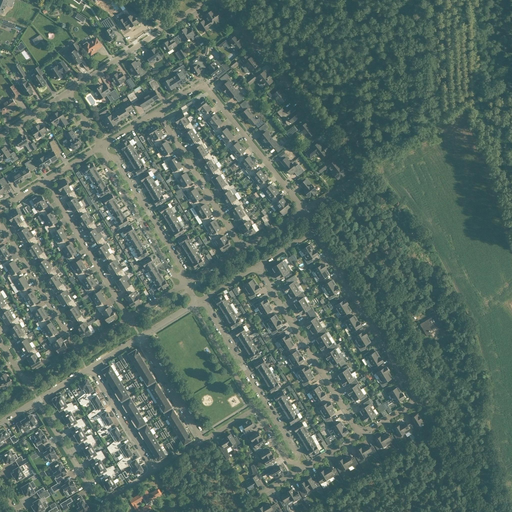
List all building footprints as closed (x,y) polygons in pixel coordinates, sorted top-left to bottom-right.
[(0,0),(0,12),(3,13),(7,3),(12,5),(14,0),(7,0),(8,0),(7,0),(0,0)] [(198,24),(201,28),(203,32),(208,28),(208,27),(213,23),(214,25),(218,22),(217,21),(221,18),(220,16),(221,16),(218,12),(217,13),(216,11),(214,13),(212,10),(211,11),(211,12),(209,13),(209,12),(209,13),(205,15),(209,21),(205,23),(203,20),(198,24)] [(120,20),(119,21),(125,30),(129,28),(128,27),(130,26),(131,27),(138,23),(137,22),(138,22),(137,21),(138,20),(138,19),(137,18),(136,18),(135,18),(135,17),(133,18),(131,15),(127,17),(125,14),(119,17),(120,20)] [(104,33),(103,34),(105,37),(106,37),(109,41),(114,38),(113,37),(116,36),(114,33),(115,33),(112,30),(111,28),(115,25),(109,17),(105,20),(107,23),(103,25),(106,30),(103,32),(104,33)] [(194,35),(192,32),(190,28),(188,29),(189,29),(187,30),(185,28),(182,30),(178,33),(179,34),(177,36),(179,39),(182,38),(182,39),(184,41),(187,39),(186,38),(189,37),(191,40),(194,38),(193,36),(194,35)] [(227,42),(223,45),(225,47),(226,46),(228,49),(232,45),(236,50),(239,48),(243,45),(241,42),(241,41),(240,39),(239,38),(238,39),(235,36),(231,39),(228,41),(229,42),(228,43),(227,42)] [(85,46),(84,46),(88,52),(89,52),(91,55),(95,52),(95,51),(97,49),(101,46),(96,38),(88,43),(88,44),(85,46)] [(224,38),(218,43),(221,47),(223,45),(227,42),(224,38)] [(177,45),(176,43),(173,39),(169,41),(168,41),(166,42),(165,42),(163,43),(163,44),(162,45),(165,49),(164,49),(164,50),(165,52),(166,52),(167,52),(173,48),(173,47),(177,45)] [(81,60),(79,57),(80,55),(82,57),(78,50),(80,49),(76,42),(71,45),(74,50),(66,56),(70,62),(72,60),(75,64),(76,66),(77,65),(82,62),(81,60)] [(160,56),(158,53),(155,49),(154,48),(153,49),(152,49),(151,50),(151,51),(149,52),(149,53),(145,55),(150,63),(156,59),(157,60),(161,58),(160,57),(160,56)] [(178,51),(183,59),(188,55),(183,48),(178,51)] [(248,54),(244,57),(241,59),(245,64),(250,71),(260,64),(253,55),(251,57),(248,54)] [(205,67),(207,56),(199,55),(198,61),(192,65),(194,67),(192,68),(196,75),(197,74),(197,75),(200,73),(199,72),(200,72),(199,71),(202,69),(201,67),(202,67),(205,67)] [(235,60),(229,65),(229,64),(229,65),(232,68),(238,63),(235,60)] [(68,69),(65,65),(63,61),(58,64),(58,65),(49,71),(52,76),(53,75),(56,79),(58,78),(58,79),(62,77),(61,76),(63,75),(62,73),(63,71),(64,72),(68,69)] [(146,71),(142,65),(139,61),(136,63),(135,61),(131,64),(131,63),(128,66),(129,67),(135,76),(140,72),(141,75),(146,71)] [(209,66),(206,68),(209,71),(210,72),(209,73),(211,76),(212,75),(213,77),(216,75),(218,77),(222,74),(227,70),(230,68),(225,62),(223,64),(219,67),(217,65),(216,66),(213,63),(212,63),(209,66)] [(19,65),(15,68),(22,78),(26,75),(19,65)] [(188,73),(185,68),(183,65),(180,68),(182,71),(179,72),(179,73),(176,75),(176,76),(174,77),(178,84),(181,83),(186,80),(184,76),(185,75),(188,73)] [(37,84),(40,87),(41,86),(42,87),(45,85),(45,84),(46,83),(40,75),(43,73),(39,66),(33,70),(37,75),(33,77),(35,81),(37,84)] [(264,71),(260,74),(257,77),(266,87),(269,84),(270,85),(272,83),(272,82),(273,81),(270,78),(271,78),(268,74),(267,74),(264,71)] [(126,78),(124,76),(122,72),(119,74),(118,73),(117,73),(116,73),(114,74),(114,75),(111,77),(117,86),(123,82),(123,81),(125,80),(125,79),(126,78)] [(227,74),(224,76),(220,79),(223,82),(221,84),(221,85),(222,86),(221,86),(224,89),(223,90),(225,92),(226,91),(226,92),(233,87),(230,84),(231,83),(231,82),(228,78),(229,77),(227,74)] [(249,84),(256,78),(253,75),(247,81),(249,84)] [(173,88),(178,84),(174,77),(168,80),(162,83),(164,87),(165,86),(168,91),(173,88)] [(135,85),(130,78),(127,81),(132,88),(135,85)] [(28,82),(27,81),(26,82),(25,79),(19,83),(21,85),(20,86),(27,96),(28,95),(29,97),(33,94),(32,92),(33,92),(31,88),(32,88),(28,82)] [(159,86),(155,79),(149,82),(154,90),(159,86)] [(110,91),(109,88),(106,84),(103,87),(102,85),(98,88),(97,87),(94,89),(95,90),(94,90),(97,96),(99,100),(103,97),(107,95),(106,94),(110,91)] [(20,95),(16,88),(14,85),(7,89),(14,99),(20,95)] [(235,90),(233,87),(226,92),(228,94),(228,95),(229,97),(230,97),(231,98),(234,96),(239,101),(244,97),(238,89),(236,89),(235,90)] [(274,88),(270,91),(268,93),(271,97),(272,95),(276,99),(277,98),(281,103),(282,102),(283,103),(285,101),(284,100),(287,98),(280,89),(277,91),(274,88)] [(114,90),(109,94),(114,101),(119,97),(114,90)] [(159,97),(156,93),(155,91),(150,93),(150,92),(146,95),(151,104),(155,101),(155,100),(159,97)] [(133,92),(128,96),(132,103),(138,99),(133,92)] [(151,104),(146,95),(142,97),(143,98),(138,101),(142,107),(147,105),(147,106),(150,104),(151,104)] [(16,104),(12,98),(0,105),(0,111),(2,114),(9,109),(16,104)] [(200,100),(195,104),(200,111),(208,105),(204,100),(201,102),(200,100)] [(133,108),(131,104),(129,101),(121,107),(122,109),(119,110),(116,111),(117,112),(116,112),(120,120),(122,119),(123,120),(126,118),(126,117),(129,115),(127,112),(133,108)] [(247,119),(252,115),(248,109),(250,107),(245,101),(240,105),(244,109),(243,110),(244,111),(242,113),(244,115),(243,116),(246,119),(247,119)] [(211,109),(210,108),(211,108),(209,105),(208,106),(207,105),(208,105),(200,111),(200,110),(204,114),(202,116),(204,119),(209,115),(207,112),(211,109)] [(282,108),(278,112),(281,115),(281,116),(282,116),(283,116),(284,116),(287,114),(289,117),(288,118),(288,119),(287,119),(287,120),(286,121),(286,122),(286,123),(287,123),(288,125),(291,122),(291,123),(297,118),(301,115),(297,110),(296,111),(291,105),(287,108),(285,110),(286,110),(284,111),(282,108)] [(107,107),(103,109),(99,112),(101,115),(109,110),(107,107)] [(50,118),(52,123),(54,125),(59,122),(62,127),(68,123),(64,118),(65,118),(61,111),(58,113),(57,112),(54,115),(50,118)] [(175,119),(177,124),(186,118),(182,111),(176,115),(177,117),(175,119)] [(116,122),(120,120),(116,112),(112,115),(104,120),(106,124),(107,123),(110,127),(111,127),(112,128),(115,125),(114,125),(117,123),(116,122)] [(217,115),(216,115),(215,114),(211,118),(209,115),(204,119),(202,121),(204,124),(208,120),(212,124),(219,119),(218,118),(219,117),(217,115)] [(257,120),(252,115),(247,119),(249,123),(250,122),(253,125),(255,123),(256,124),(255,124),(258,127),(263,123),(259,118),(257,120)] [(192,125),(190,122),(188,118),(186,119),(186,118),(177,124),(178,124),(177,125),(179,128),(180,128),(181,128),(185,125),(187,128),(192,125)] [(222,123),(219,119),(212,124),(215,128),(213,130),(215,133),(220,129),(218,126),(222,123)] [(306,123),(302,126),(299,128),(304,134),(303,135),(307,139),(309,137),(310,137),(311,138),(313,136),(314,135),(313,134),(315,132),(311,127),(310,128),(306,123)] [(39,126),(38,125),(34,128),(35,129),(32,131),(34,135),(35,137),(39,135),(40,136),(44,134),(46,134),(48,133),(45,129),(42,124),(39,126)] [(265,143),(271,138),(269,135),(269,131),(268,131),(266,129),(268,127),(265,124),(259,129),(262,132),(262,131),(264,133),(260,136),(263,139),(262,140),(262,141),(262,142),(263,143),(264,143),(265,143)] [(147,129),(150,133),(151,136),(150,137),(160,130),(157,126),(154,127),(153,125),(147,129)] [(187,139),(195,134),(192,130),(194,128),(192,125),(187,128),(189,131),(184,134),(187,139)] [(289,137),(298,130),(295,126),(286,133),(289,137)] [(222,132),(220,129),(215,133),(217,136),(219,134),(223,138),(230,133),(226,128),(222,132)] [(160,131),(160,130),(150,137),(155,144),(160,141),(158,138),(163,135),(162,134),(163,134),(161,131),(160,131)] [(69,132),(66,134),(70,140),(68,141),(69,143),(67,145),(69,148),(72,147),(74,150),(80,146),(79,145),(81,144),(80,143),(81,142),(79,140),(78,139),(77,139),(72,131),(69,132)] [(229,140),(233,137),(230,133),(223,138),(226,142),(224,144),(226,147),(231,143),(229,140)] [(198,139),(195,134),(187,139),(190,144),(195,141),(196,144),(202,140),(200,137),(198,139)] [(16,141),(19,145),(20,147),(29,142),(24,135),(23,136),(23,135),(20,137),(20,138),(16,141)] [(274,141),(271,138),(265,143),(265,144),(265,145),(266,146),(267,147),(268,147),(268,146),(271,149),(274,147),(276,148),(275,149),(278,152),(284,147),(281,144),(279,146),(275,140),(274,141)] [(58,154),(61,152),(54,140),(50,142),(53,151),(51,152),(51,153),(47,155),(52,162),(53,161),(53,162),(56,160),(56,159),(58,158),(57,158),(60,156),(58,154)] [(204,149),(206,148),(202,140),(196,144),(198,146),(193,149),(196,154),(204,149)] [(123,151),(132,146),(129,141),(127,142),(126,141),(123,144),(120,146),(123,151)] [(159,152),(170,146),(168,142),(167,143),(166,141),(162,144),(160,141),(155,144),(157,148),(159,152)] [(241,147),(238,142),(233,146),(231,143),(226,147),(232,154),(241,147)] [(327,146),(327,147),(326,146),(324,144),(324,145),(322,146),(318,142),(312,147),(313,148),(306,153),(310,158),(314,154),(315,154),(316,155),(317,154),(321,158),(323,156),(327,153),(327,152),(329,150),(329,149),(327,146)] [(126,155),(135,150),(132,146),(123,151),(124,151),(126,154),(125,154),(126,155)] [(172,151),(172,150),(172,149),(170,146),(159,152),(162,157),(164,160),(170,157),(168,154),(172,151)] [(10,155),(6,147),(5,147),(0,150),(0,160),(4,158),(4,159),(8,156),(12,162),(18,158),(14,152),(10,155)] [(242,148),(241,147),(232,154),(238,161),(243,157),(240,154),(245,151),(244,150),(242,147),(242,148)] [(207,154),(204,149),(196,154),(199,159),(204,156),(206,159),(211,156),(209,152),(207,154)] [(130,160),(138,155),(135,150),(126,155),(127,157),(128,157),(130,160)] [(285,153),(284,155),(280,157),(280,158),(282,160),(281,161),(284,164),(283,164),(285,167),(286,167),(292,163),(291,163),(287,159),(289,158),(285,153)] [(48,164),(52,162),(47,155),(46,156),(46,155),(45,155),(42,156),(42,158),(39,159),(37,160),(37,159),(33,161),(35,163),(37,167),(40,166),(42,168),(43,167),(43,168),(49,165),(48,164)] [(132,165),(140,159),(138,155),(130,160),(131,163),(132,165)] [(206,169),(213,165),(216,163),(211,156),(206,159),(207,162),(203,164),(206,169)] [(243,168),(252,160),(249,156),(245,159),(243,157),(238,161),(243,168)] [(171,160),(170,157),(164,160),(163,161),(168,168),(171,167),(179,162),(176,157),(171,160)] [(134,169),(143,164),(140,159),(132,165),(133,166),(135,169),(134,169)] [(336,159),(332,163),(328,166),(333,172),(332,172),(338,179),(340,177),(341,178),(345,174),(344,174),(347,172),(341,165),(336,159)] [(30,170),(31,169),(31,170),(35,167),(33,163),(31,160),(25,164),(27,167),(26,168),(26,169),(20,172),(24,179),(28,177),(28,178),(29,178),(31,176),(32,175),(31,175),(32,174),(30,171),(30,170)] [(256,165),(252,160),(243,168),(249,175),(254,171),(252,168),(256,165)] [(182,167),(179,162),(171,167),(174,171),(172,172),(174,176),(179,172),(177,169),(182,167)] [(84,169),(86,173),(87,173),(96,168),(93,163),(90,165),(89,164),(86,166),(86,167),(84,169)] [(215,174),(220,171),(216,163),(213,165),(206,169),(209,174),(213,171),(215,174)] [(304,171),(300,166),(298,164),(296,166),(295,167),(292,163),(286,167),(287,168),(286,168),(288,170),(287,171),(289,174),(290,173),(291,174),(294,171),(298,175),(302,172),(304,171)] [(146,169),(143,164),(134,169),(137,174),(146,169)] [(320,172),(327,167),(324,164),(317,169),(320,172)] [(96,168),(87,173),(90,178),(98,173),(97,171),(95,169),(96,168)] [(243,168),(236,174),(240,178),(247,172),(243,168)] [(256,173),(254,171),(249,175),(247,176),(249,179),(251,178),(254,182),(263,174),(260,170),(256,173)] [(24,179),(19,171),(15,173),(14,172),(6,176),(7,179),(10,183),(15,180),(17,184),(20,181),(21,182),(22,182),(24,181),(24,180),(24,179)] [(215,185),(223,180),(220,175),(222,174),(220,171),(215,174),(217,177),(212,180),(215,185)] [(142,182),(151,177),(148,172),(139,178),(142,182)] [(186,174),(186,173),(181,176),(179,172),(174,176),(176,179),(178,178),(181,182),(189,177),(188,177),(189,176),(187,174),(186,174)] [(99,174),(98,173),(90,178),(92,183),(101,178),(99,175),(99,174)] [(263,174),(254,182),(258,186),(256,187),(258,190),(260,189),(265,185),(263,182),(267,179),(263,174)] [(145,187),(154,181),(151,177),(142,182),(142,183),(143,182),(145,185),(144,185),(145,187)] [(187,185),(191,182),(191,181),(192,181),(190,178),(189,179),(189,177),(181,182),(179,184),(181,188),(183,191),(189,188),(187,185)] [(3,188),(8,185),(4,178),(0,180),(2,183),(0,184),(0,195),(1,195),(1,194),(5,192),(3,188)] [(102,181),(101,178),(92,183),(95,187),(104,182),(103,180),(102,181)] [(225,178),(223,180),(215,185),(218,189),(223,187),(224,189),(230,186),(225,178)] [(60,185),(58,186),(61,191),(69,186),(65,179),(59,183),(60,185)] [(317,190),(314,186),(312,184),(311,185),(306,179),(300,184),(305,190),(304,191),(309,197),(311,195),(312,196),(316,193),(315,192),(317,190)] [(149,191),(157,186),(154,181),(145,187),(146,188),(147,188),(149,191)] [(105,183),(104,182),(95,187),(98,192),(107,186),(106,187),(104,184),(105,183)] [(225,200),(234,194),(231,189),(235,187),(233,184),(230,186),(224,189),(226,192),(222,195),(225,200)] [(267,187),(265,185),(260,189),(266,196),(275,188),(271,184),(267,187)] [(73,190),(71,186),(69,186),(61,191),(61,192),(60,193),(62,196),(63,195),(64,196),(68,193),(70,196),(76,193),(73,190)] [(110,191),(107,186),(98,192),(101,196),(110,191)] [(151,196),(160,191),(157,186),(149,191),(151,194),(150,194),(151,196)] [(199,192),(197,189),(196,190),(195,188),(191,191),(189,188),(183,191),(182,192),(185,196),(185,195),(188,200),(191,198),(198,193),(199,192)] [(275,188),(266,196),(269,200),(271,203),(276,199),(274,196),(278,193),(278,192),(276,189),(275,189),(275,188)] [(154,201),(162,195),(160,191),(151,196),(152,198),(153,197),(154,200),(153,200),(154,201)] [(70,207),(78,202),(75,198),(78,196),(76,193),(70,196),(72,199),(68,202),(70,207)] [(201,198),(198,193),(191,198),(193,202),(191,204),(193,207),(198,204),(197,201),(201,198)] [(112,194),(108,197),(101,201),(104,206),(106,205),(115,199),(112,194)] [(239,201),(237,198),(235,194),(234,194),(225,200),(227,205),(232,202),(234,205),(239,201)] [(165,200),(162,195),(154,201),(156,206),(165,200)] [(45,201),(42,196),(39,198),(38,196),(32,199),(36,206),(45,201)] [(278,209),(286,202),(282,198),(278,201),(276,199),(271,203),(269,205),(271,207),(273,206),(276,210),(278,208),(278,209)] [(115,199),(106,205),(109,209),(117,204),(116,202),(116,203),(114,200),(115,199)] [(233,215),(244,209),(241,204),(243,203),(241,200),(239,201),(234,205),(236,207),(231,210),(232,211),(231,212),(233,215)] [(45,201),(35,207),(40,215),(45,212),(43,209),(48,206),(45,201)] [(81,207),(78,202),(70,207),(73,212),(78,209),(80,212),(85,209),(83,205),(81,207)] [(290,207),(286,202),(278,209),(283,215),(289,211),(287,209),(290,207)] [(118,206),(117,204),(109,209),(112,214),(120,209),(118,206)] [(162,214),(171,208),(168,204),(159,209),(162,214)] [(200,207),(198,204),(193,207),(195,210),(197,209),(200,214),(208,209),(205,204),(200,207)] [(165,218),(173,213),(171,208),(162,214),(163,214),(164,216),(164,217),(165,218)] [(8,217),(11,221),(20,216),(16,209),(10,213),(11,215),(8,217)] [(80,223),(88,218),(85,213),(87,212),(85,209),(80,212),(82,215),(77,218),(80,223)] [(122,212),(120,209),(112,214),(115,218),(123,213),(122,211),(122,212)] [(211,214),(210,213),(211,212),(209,209),(209,210),(208,209),(200,214),(203,218),(201,219),(203,223),(208,219),(206,216),(211,214)] [(249,216),(252,214),(250,211),(247,213),(244,209),(233,215),(235,219),(236,219),(237,220),(241,217),(243,220),(249,216)] [(47,215),(45,212),(40,215),(38,216),(40,220),(43,221),(45,219),(47,222),(54,217),(51,212),(47,215)] [(124,215),(123,213),(115,218),(117,223),(126,217),(125,218),(124,215)] [(168,223),(176,218),(173,213),(165,218),(166,220),(168,223)] [(21,226),(26,223),(24,220),(22,221),(19,217),(20,216),(11,221),(11,222),(12,221),(14,226),(19,223),(21,226)] [(245,223),(240,225),(243,230),(251,225),(248,221),(250,220),(249,216),(243,220),(245,223)] [(57,222),(54,217),(47,222),(48,224),(45,226),(45,228),(47,232),(48,232),(55,228),(53,224),(57,222)] [(95,224),(93,221),(90,217),(88,218),(80,223),(81,224),(80,224),(82,227),(82,226),(83,227),(88,225),(90,228),(95,224)] [(129,222),(126,217),(117,223),(120,228),(129,222)] [(170,228),(179,222),(176,218),(168,223),(170,226),(169,226),(170,228)] [(216,220),(215,221),(215,220),(210,223),(208,219),(203,223),(208,231),(218,224),(216,220)] [(173,232),(182,227),(179,222),(170,228),(171,229),(172,229),(174,232),(173,232)] [(29,232),(26,228),(28,227),(26,223),(21,226),(23,230),(18,232),(21,237),(29,232)] [(100,226),(97,228),(95,224),(90,228),(91,231),(87,234),(90,238),(100,232),(102,231),(100,226)] [(220,229),(220,228),(218,224),(208,231),(210,235),(209,236),(211,240),(212,238),(218,235),(216,232),(220,229)] [(256,232),(253,228),(252,225),(251,225),(243,230),(246,235),(249,233),(250,236),(256,232)] [(132,226),(127,229),(123,231),(126,236),(134,231),(132,226)] [(185,232),(182,227),(173,232),(176,237),(185,232)] [(56,231),(55,228),(48,232),(48,233),(50,232),(52,235),(53,235),(55,234),(56,237),(64,233),(61,228),(56,231)] [(36,239),(34,236),(31,231),(29,233),(29,232),(21,237),(22,238),(21,238),(23,241),(24,242),(29,239),(31,242),(36,239)] [(135,231),(134,231),(126,236),(128,241),(137,236),(136,234),(135,234),(134,231),(135,231)] [(105,240),(103,237),(100,232),(90,238),(93,243),(97,240),(99,243),(105,240)] [(64,243),(62,240),(67,237),(66,237),(67,236),(65,233),(65,234),(64,233),(56,237),(59,242),(57,243),(59,247),(64,243)] [(181,245),(190,240),(187,235),(178,240),(181,245)] [(220,238),(218,235),(212,238),(217,246),(219,245),(227,240),(224,235),(220,238)] [(138,237),(137,236),(128,241),(131,245),(139,240),(137,237),(138,237)] [(33,245),(28,248),(31,253),(39,248),(40,247),(40,246),(39,244),(38,244),(38,243),(38,242),(36,239),(31,242),(33,245)] [(107,243),(107,244),(105,240),(99,243),(101,247),(97,249),(97,250),(96,251),(98,254),(99,253),(100,254),(110,248),(107,243)] [(141,243),(139,240),(131,245),(134,250),(143,245),(142,243),(141,243)] [(184,250),(193,244),(190,240),(181,245),(182,245),(184,248),(183,248),(184,250)] [(230,245),(227,240),(219,245),(223,252),(229,249),(227,247),(230,245)] [(59,247),(57,248),(59,251),(61,250),(62,250),(62,251),(63,253),(64,253),(64,254),(74,248),(73,248),(74,247),(72,244),(71,245),(71,244),(66,246),(64,243),(59,247)] [(187,254),(195,249),(193,244),(184,250),(185,251),(186,251),(187,254)] [(301,250),(304,254),(304,255),(314,249),(311,244),(301,250)] [(144,246),(143,245),(134,250),(137,255),(146,249),(145,249),(143,247),(144,246)] [(39,248),(31,253),(34,258),(38,255),(40,258),(46,255),(44,251),(41,247),(40,247),(39,248)] [(72,256),(77,253),(74,248),(64,254),(67,259),(69,262),(74,259),(72,256)] [(114,256),(112,253),(113,252),(110,248),(100,254),(102,259),(107,256),(109,259),(114,256)] [(149,254),(146,249),(137,255),(140,259),(149,254)] [(190,259),(198,254),(195,249),(187,254),(189,257),(190,259)] [(315,250),(314,249),(304,255),(306,258),(304,259),(307,264),(313,261),(311,258),(317,255),(317,254),(318,254),(316,250),(315,250)] [(2,264),(7,261),(5,258),(10,255),(7,250),(0,254),(0,255),(1,258),(0,258),(0,265),(2,264)] [(192,264),(201,258),(198,254),(190,259),(191,260),(193,263),(192,263),(192,264)] [(48,258),(46,255),(40,258),(42,261),(38,264),(41,269),(48,264),(46,259),(48,258)] [(120,263),(118,260),(119,259),(116,255),(114,256),(109,259),(111,262),(106,265),(109,270),(120,263)] [(151,257),(146,260),(142,263),(145,267),(154,262),(151,257)] [(204,263),(201,258),(192,264),(195,268),(198,267),(199,267),(202,265),(202,264),(204,263)] [(74,259),(69,262),(71,266),(73,270),(83,264),(80,259),(76,262),(74,259)] [(9,264),(7,261),(2,264),(4,267),(6,266),(9,270),(16,266),(14,261),(9,264)] [(154,262),(145,267),(148,272),(156,267),(155,265),(155,266),(153,263),(154,262)] [(285,267),(284,266),(282,262),(272,268),(275,273),(285,267)] [(41,269),(40,270),(42,273),(43,272),(44,273),(48,271),(50,274),(58,269),(56,265),(53,267),(52,266),(51,264),(50,263),(48,264),(41,269)] [(124,272),(122,268),(123,268),(120,263),(109,270),(112,275),(117,272),(119,275),(124,272)] [(86,269),(83,264),(73,270),(78,278),(84,275),(82,272),(86,269)] [(316,265),(311,268),(310,268),(312,271),(313,270),(317,275),(326,269),(326,268),(324,264),(323,264),(317,268),(316,265)] [(276,274),(275,275),(278,279),(278,278),(279,278),(285,275),(286,277),(291,274),(290,271),(291,271),(288,265),(285,267),(275,273),(276,274)] [(19,270),(16,266),(9,270),(11,273),(8,274),(8,277),(10,280),(17,276),(15,273),(19,270)] [(157,268),(156,267),(148,272),(150,277),(158,272),(157,269),(157,268)] [(52,277),(47,280),(50,284),(58,280),(60,278),(57,274),(60,272),(58,269),(50,274),(52,277)] [(329,275),(326,269),(317,275),(320,280),(318,281),(320,284),(325,281),(324,278),(329,275)] [(126,273),(125,273),(124,272),(119,275),(120,278),(116,281),(119,286),(127,281),(130,279),(126,273)] [(160,275),(158,272),(150,277),(153,281),(162,276),(161,274),(160,275)] [(93,280),(90,275),(86,278),(84,275),(78,278),(81,282),(82,283),(83,283),(84,282),(85,285),(93,280)] [(18,279),(17,276),(10,280),(11,283),(13,282),(16,287),(26,281),(23,276),(18,279)] [(163,278),(162,276),(153,281),(156,286),(165,280),(164,281),(162,278),(163,278)] [(297,287),(294,282),(297,280),(294,276),(288,280),(290,284),(284,288),(285,288),(284,288),(286,292),(287,292),(288,293),(297,287)] [(247,290),(257,284),(254,279),(244,285),(247,290)] [(65,286),(63,283),(61,284),(58,280),(50,284),(51,285),(50,286),(51,288),(52,288),(53,289),(58,286),(60,289),(65,286)] [(91,287),(96,285),(95,284),(96,283),(94,280),(94,281),(93,280),(85,285),(83,286),(86,290),(88,294),(93,291),(91,287)] [(168,285),(165,280),(156,286),(159,291),(161,289),(162,290),(165,288),(165,287),(168,285)] [(327,283),(325,281),(320,284),(321,287),(323,286),(326,291),(336,285),(333,280),(327,283)] [(29,286),(26,281),(18,286),(16,287),(19,291),(21,295),(26,291),(24,288),(29,286)] [(129,285),(127,281),(119,286),(122,290),(126,288),(128,291),(134,287),(132,284),(129,285)] [(258,285),(257,284),(247,290),(250,295),(249,296),(251,300),(256,296),(254,293),(260,290),(260,289),(261,289),(258,285)] [(336,286),(336,285),(326,291),(329,296),(327,297),(329,300),(330,299),(335,297),(333,294),(339,290),(340,290),(337,286),(336,286)] [(68,295),(65,291),(67,290),(65,286),(60,289),(62,293),(57,295),(60,300),(68,295)] [(137,296),(140,294),(138,292),(137,291),(136,291),(134,287),(128,291),(130,294),(126,297),(125,298),(127,301),(128,300),(129,301),(128,301),(128,302),(137,296)] [(304,294),(302,291),(301,292),(297,287),(288,293),(291,298),(297,295),(298,297),(304,294)] [(28,294),(26,291),(21,295),(23,298),(25,296),(28,301),(35,296),(32,291),(28,294)] [(95,300),(103,296),(100,291),(95,294),(93,291),(88,294),(89,296),(90,297),(93,302),(95,300)] [(71,293),(70,294),(68,295),(60,300),(63,305),(68,302),(69,305),(75,302),(73,298),(71,293)] [(297,309),(307,303),(304,298),(306,297),(304,294),(298,297),(300,300),(294,303),(297,309)] [(218,305),(227,300),(224,295),(222,297),(221,296),(218,298),(218,299),(215,301),(218,305)] [(34,304),(38,301),(35,296),(28,301),(31,306),(28,307),(30,310),(35,307),(34,304)] [(106,300),(103,296),(95,300),(98,305),(96,306),(98,310),(103,306),(101,303),(106,300)] [(141,303),(139,299),(137,296),(128,302),(131,306),(134,305),(136,307),(141,303)] [(258,300),(254,303),(253,303),(256,308),(258,307),(259,310),(269,304),(268,303),(269,303),(267,299),(266,299),(260,303),(258,300)] [(337,301),(333,303),(332,304),(334,307),(335,306),(338,311),(348,305),(347,304),(348,303),(346,299),(345,300),(341,302),(339,303),(337,301)] [(4,309),(9,306),(7,303),(5,304),(2,300),(0,301),(0,308),(2,307),(4,309)] [(221,310),(230,305),(227,300),(218,305),(218,306),(219,305),(221,308),(220,308),(221,310)] [(70,316),(80,310),(75,302),(69,305),(71,308),(67,311),(67,312),(66,312),(68,316),(69,315),(70,316)] [(308,313),(312,310),(314,310),(312,307),(310,308),(307,303),(297,309),(298,310),(297,310),(300,314),(301,314),(306,310),(308,313)] [(266,313),(272,310),(269,304),(259,310),(263,315),(261,316),(263,319),(268,316),(266,313)] [(225,314),(233,309),(230,305),(221,310),(222,311),(223,311),(225,314)] [(351,310),(348,305),(338,311),(341,316),(340,317),(341,320),(347,317),(345,314),(351,310)] [(4,319),(11,314),(9,310),(11,309),(9,306),(4,309),(5,312),(1,314),(1,315),(0,316),(2,319),(3,318),(4,319)] [(105,309),(103,306),(98,310),(100,313),(102,312),(105,316),(104,316),(104,317),(113,311),(112,311),(109,307),(105,309)] [(37,316),(45,312),(42,307),(37,310),(35,307),(30,310),(32,313),(31,313),(34,318),(37,316)] [(227,319),(235,314),(233,309),(225,314),(226,317),(227,319)] [(79,321),(84,318),(85,317),(83,314),(82,314),(80,310),(70,316),(69,317),(71,320),(72,320),(73,321),(77,318),(79,321)] [(114,320),(113,318),(116,316),(113,311),(104,317),(108,324),(114,320)] [(420,324),(427,336),(431,333),(429,331),(436,326),(438,329),(444,326),(441,322),(441,323),(436,315),(437,314),(435,311),(430,314),(431,317),(420,324)] [(48,316),(45,312),(37,316),(40,321),(36,323),(38,326),(40,325),(45,322),(43,319),(48,316)] [(13,324),(18,320),(20,319),(18,316),(14,319),(11,314),(4,319),(7,324),(11,321),(13,324)] [(229,324),(238,318),(235,314),(227,319),(228,321),(228,320),(230,323),(229,324)] [(310,329),(319,323),(318,320),(319,319),(316,314),(311,317),(312,320),(306,323),(306,324),(308,328),(309,328),(310,329)] [(270,318),(268,316),(263,319),(264,322),(263,323),(266,328),(269,326),(279,320),(275,315),(270,318)] [(348,319),(347,317),(341,320),(343,323),(345,322),(348,327),(358,321),(354,316),(348,319)] [(79,332),(88,326),(89,325),(88,323),(84,318),(79,321),(81,324),(76,327),(77,328),(76,328),(78,331),(79,331),(79,332)] [(241,323),(238,318),(229,324),(232,329),(241,323)] [(13,334),(22,328),(18,320),(13,324),(14,326),(10,329),(13,334)] [(279,321),(279,320),(269,326),(271,329),(272,331),(270,332),(272,335),(273,334),(278,332),(276,329),(282,325),(283,325),(280,321),(279,321)] [(358,322),(358,321),(348,327),(350,330),(348,331),(351,336),(356,332),(355,330),(361,326),(361,325),(359,322),(358,322)] [(47,325),(45,322),(40,325),(41,328),(44,327),(47,332),(54,327),(51,322),(47,325)] [(320,333),(326,329),(324,327),(322,328),(319,323),(310,329),(313,334),(319,330),(320,333)] [(92,333),(89,329),(88,326),(79,332),(82,337),(85,335),(86,337),(92,334),(92,333)] [(57,332),(54,327),(47,332),(49,336),(47,337),(49,341),(54,337),(53,334),(57,332)] [(237,337),(246,331),(243,327),(234,332),(237,337)] [(22,338),(27,335),(24,330),(22,332),(20,329),(13,334),(12,335),(14,338),(15,338),(20,336),(22,338)] [(326,333),(327,332),(326,329),(320,333),(322,335),(317,338),(320,344),(329,338),(326,333)] [(240,341),(249,336),(246,331),(237,337),(238,336),(240,339),(239,340),(240,341)] [(358,335),(356,332),(351,336),(354,341),(356,340),(357,342),(367,337),(367,335),(365,331),(364,332),(364,331),(358,335)] [(30,338),(29,338),(27,335),(22,338),(23,341),(19,343),(21,348),(29,343),(31,342),(31,341),(31,340),(30,339),(30,338)] [(280,336),(276,338),(275,339),(277,342),(278,341),(281,346),(291,340),(290,339),(291,338),(289,335),(288,335),(282,338),(280,336)] [(244,345),(252,340),(249,336),(240,341),(241,343),(242,342),(244,345)] [(56,340),(54,337),(49,341),(51,344),(53,342),(56,347),(55,347),(64,342),(61,337),(56,340)] [(370,342),(367,337),(357,342),(359,345),(358,346),(361,351),(362,351),(366,348),(365,345),(370,342)] [(329,345),(331,348),(335,345),(334,342),(332,343),(329,338),(320,344),(321,345),(320,345),(322,349),(323,349),(329,345)] [(246,350),(255,345),(252,340),(244,345),(246,348),(245,349),(246,350)] [(294,345),(291,340),(281,346),(284,351),(283,352),(284,355),(290,351),(288,349),(294,345)] [(65,351),(64,349),(67,347),(64,342),(55,347),(60,354),(65,351)] [(32,348),(29,343),(21,348),(24,353),(29,350),(30,353),(36,349),(34,347),(32,348)] [(249,355),(257,350),(255,345),(246,350),(247,352),(248,352),(249,354),(248,355),(249,355)] [(327,354),(325,355),(327,359),(328,359),(329,360),(340,353),(341,352),(338,347),(337,348),(335,345),(331,348),(332,351),(326,354),(327,354)] [(36,353),(38,352),(36,349),(30,353),(32,355),(27,358),(30,362),(30,363),(39,357),(36,353)] [(132,360),(140,356),(139,355),(140,354),(137,350),(136,349),(128,354),(132,360)] [(260,354),(257,350),(249,355),(251,360),(255,358),(257,357),(260,354)] [(290,351),(284,355),(286,358),(285,358),(287,360),(289,359),(291,362),(301,356),(297,350),(292,354),(290,351)] [(369,352),(364,355),(363,356),(366,361),(368,360),(370,362),(379,357),(376,351),(370,355),(369,352)] [(345,361),(343,358),(340,353),(329,360),(332,365),(338,362),(340,364),(341,366),(346,363),(345,361)] [(143,360),(140,356),(132,360),(135,365),(143,360)] [(301,357),(301,356),(291,362),(294,367),(292,368),(294,371),(300,367),(298,365),(304,361),(305,360),(302,356),(301,357)] [(43,364),(40,360),(39,357),(30,363),(33,368),(36,366),(37,368),(43,364)] [(380,358),(379,357),(370,362),(370,363),(371,365),(370,366),(373,371),(378,368),(377,365),(383,362),(382,362),(383,361),(381,357),(380,358)] [(257,369),(266,363),(263,359),(260,361),(259,360),(257,361),(258,362),(254,364),(257,369)] [(138,370),(147,365),(145,362),(144,362),(143,360),(135,365),(138,370)] [(260,373),(269,368),(266,363),(257,369),(258,369),(260,371),(259,372),(260,373)] [(106,375),(106,376),(114,371),(110,365),(103,370),(103,371),(105,375),(106,375)] [(141,375),(149,370),(148,368),(149,368),(147,365),(138,370),(141,375)] [(341,380),(351,374),(348,369),(349,368),(348,365),(346,366),(342,368),(344,371),(338,375),(341,380)] [(301,370),(300,367),(294,371),(296,373),(298,372),(301,377),(310,371),(310,370),(308,366),(307,366),(301,370)] [(380,371),(378,368),(373,371),(371,372),(373,375),(376,373),(379,378),(389,372),(388,371),(389,371),(387,367),(386,367),(380,371)] [(264,378),(272,373),(269,368),(260,373),(261,375),(262,375),(264,378)] [(144,380),(153,375),(151,372),(150,372),(149,370),(141,375),(144,380)] [(109,381),(117,376),(114,371),(106,376),(109,381)] [(314,377),(310,371),(301,377),(304,382),(302,383),(304,386),(309,383),(308,380),(314,377)] [(12,382),(8,376),(8,377),(6,375),(5,374),(3,375),(2,375),(0,372),(0,382),(2,385),(3,385),(3,386),(6,384),(7,387),(12,384),(11,382),(12,382)] [(392,378),(389,372),(379,378),(381,381),(379,382),(382,387),(384,386),(388,384),(386,381),(392,378)] [(266,383),(274,377),(272,373),(264,378),(265,381),(266,383)] [(357,381),(354,376),(353,377),(351,374),(341,380),(342,381),(341,382),(343,385),(344,385),(350,382),(352,384),(357,381)] [(155,378),(153,375),(144,380),(147,385),(155,380),(154,378),(155,378)] [(120,381),(117,376),(109,381),(111,383),(110,383),(112,386),(120,381)] [(268,387),(277,382),(274,377),(266,383),(267,384),(269,387),(268,387)] [(79,384),(82,389),(90,384),(87,379),(86,380),(86,379),(82,381),(83,382),(79,384)] [(123,386),(120,381),(112,386),(114,389),(115,391),(123,386)] [(351,396),(360,390),(359,387),(360,386),(357,381),(352,384),(353,387),(348,390),(348,391),(347,391),(349,395),(350,395),(351,396)] [(158,384),(156,382),(149,387),(152,392),(160,387),(158,384)] [(280,387),(277,382),(268,387),(271,392),(275,390),(277,389),(280,387)] [(90,385),(91,385),(90,384),(82,389),(83,390),(83,389),(85,393),(78,399),(79,402),(91,395),(90,392),(93,390),(90,385)] [(401,392),(398,387),(392,391),(389,385),(388,386),(389,386),(384,389),(388,396),(390,395),(391,398),(401,392)] [(126,391),(123,386),(115,391),(117,393),(116,394),(118,396),(126,391)] [(312,387),(308,390),(306,390),(308,393),(310,392),(313,397),(323,391),(319,386),(313,390),(312,387)] [(162,390),(160,387),(152,392),(155,397),(162,392),(161,390),(162,390)] [(364,395),(360,390),(351,396),(354,401),(360,397),(361,400),(367,397),(365,394),(364,395)] [(129,396),(126,391),(118,396),(119,399),(120,399),(122,401),(129,396)] [(277,401),(286,396),(283,391),(279,393),(277,394),(278,394),(274,396),(277,401)] [(323,392),(323,391),(313,397),(316,402),(314,403),(316,406),(321,403),(320,400),(326,397),(326,396),(324,392),(323,392)] [(158,402),(165,397),(162,392),(155,397),(158,402)] [(404,398),(404,397),(405,397),(403,393),(402,393),(401,392),(391,398),(389,400),(391,403),(393,402),(395,404),(404,398)] [(64,401),(61,395),(57,398),(56,397),(53,399),(54,400),(53,400),(56,406),(64,401)] [(79,402),(81,405),(90,401),(93,405),(100,401),(98,399),(99,398),(97,395),(97,396),(96,395),(93,397),(91,395),(79,402)] [(280,406),(289,400),(286,396),(277,401),(278,401),(280,404),(279,404),(280,406)] [(161,407),(169,402),(167,399),(165,397),(158,402),(161,407)] [(123,405),(125,408),(133,403),(130,398),(123,403),(124,405),(123,405)] [(283,410),(291,405),(289,400),(280,406),(281,407),(282,407),(283,410)] [(373,406),(370,401),(369,400),(363,403),(364,404),(366,407),(360,410),(363,416),(373,410),(371,407),(373,406)] [(74,406),(72,402),(66,404),(64,401),(56,406),(57,405),(60,411),(63,409),(65,411),(74,406)] [(101,402),(100,401),(93,405),(95,409),(87,415),(89,418),(101,411),(100,408),(103,406),(101,402)] [(171,404),(169,402),(161,407),(164,412),(172,407),(170,405),(171,404)] [(323,405),(321,403),(316,406),(318,409),(319,408),(323,413),(332,407),(332,406),(332,405),(330,402),(329,402),(323,405)] [(136,408),(133,403),(125,408),(127,411),(128,411),(129,413),(136,408)] [(294,409),(293,408),(291,405),(283,410),(285,413),(286,415),(294,409)] [(66,421),(66,422),(74,417),(71,413),(76,409),(74,406),(65,411),(66,414),(63,416),(66,421)] [(330,416),(335,412),(332,407),(323,413),(326,418),(324,419),(326,422),(331,419),(330,416)] [(139,413),(136,408),(129,413),(132,418),(139,413)] [(168,419),(176,413),(175,411),(174,411),(173,409),(165,413),(168,419)] [(297,414),(295,411),(294,409),(286,415),(287,416),(289,419),(288,419),(288,420),(297,414)] [(376,415),(373,411),(373,410),(363,416),(364,417),(363,417),(365,421),(366,421),(376,415)] [(103,413),(101,411),(89,418),(91,421),(100,417),(103,421),(110,417),(108,413),(107,413),(106,411),(103,413)] [(143,418),(139,413),(132,418),(133,420),(132,420),(134,423),(143,418)] [(171,423),(179,419),(177,417),(178,416),(176,413),(168,419),(171,423)] [(34,420),(35,420),(32,415),(31,415),(30,414),(26,417),(27,418),(25,419),(25,418),(17,423),(21,429),(23,427),(26,431),(31,428),(30,426),(32,426),(36,423),(34,420)] [(291,424),(299,420),(300,419),(297,414),(288,420),(291,424)] [(414,423),(411,424),(416,433),(420,431),(419,425),(422,423),(421,420),(422,420),(420,416),(419,417),(417,414),(415,416),(414,415),(412,417),(411,418),(414,423)] [(73,425),(75,427),(84,422),(81,418),(76,420),(74,417),(66,422),(68,425),(69,425),(70,426),(73,425)] [(110,417),(103,421),(105,425),(97,431),(99,434),(111,427),(109,424),(113,422),(110,417)] [(146,423),(143,418),(134,423),(136,426),(137,425),(138,428),(146,423)] [(174,428),(182,423),(181,420),(180,421),(179,419),(171,423),(174,428)] [(245,423),(242,425),(239,427),(242,432),(243,431),(245,435),(251,432),(249,429),(254,426),(254,425),(254,424),(253,422),(252,422),(251,420),(248,421),(248,420),(244,422),(245,423)] [(84,433),(81,429),(86,425),(84,422),(75,427),(76,430),(72,432),(75,436),(76,437),(84,433)] [(297,432),(305,427),(302,422),(293,428),(296,433),(297,432)] [(331,435),(335,433),(344,427),(341,422),(335,425),(334,423),(328,426),(330,429),(328,430),(331,435)] [(416,433),(411,424),(408,426),(406,422),(400,425),(405,434),(409,432),(416,438),(417,438),(419,437),(416,433)] [(184,426),(182,423),(174,428),(177,433),(185,429),(184,427),(184,426)] [(400,425),(400,424),(397,426),(397,425),(395,427),(394,428),(397,433),(394,435),(397,439),(397,441),(402,438),(402,435),(405,433),(405,434),(400,425)] [(140,432),(141,435),(150,430),(147,425),(139,429),(140,432)] [(113,429),(111,427),(99,434),(101,437),(110,433),(112,437),(119,433),(118,431),(119,430),(117,427),(116,428),(116,427),(113,429)] [(299,437),(308,432),(305,427),(297,432),(299,435),(298,435),(299,437)] [(338,438),(348,432),(346,428),(345,428),(344,427),(335,433),(331,435),(333,439),(337,436),(338,438)] [(188,434),(185,429),(177,433),(180,438),(188,434)] [(9,436),(6,430),(0,433),(0,445),(2,444),(5,442),(5,441),(4,439),(9,436)] [(37,447),(39,450),(45,446),(44,443),(47,441),(46,439),(47,439),(44,434),(44,435),(40,430),(33,434),(36,439),(36,440),(38,444),(39,444),(40,445),(37,447)] [(153,435),(150,430),(141,435),(143,438),(144,437),(145,439),(153,435)] [(253,435),(251,432),(245,435),(248,440),(251,439),(253,442),(261,437),(260,435),(261,434),(259,432),(258,432),(258,431),(253,435)] [(303,441),(311,436),(308,432),(299,437),(300,438),(301,438),(303,441)] [(83,441),(84,443),(93,438),(91,434),(86,436),(84,433),(76,437),(77,439),(77,440),(78,443),(79,442),(79,443),(83,441)] [(119,440),(123,438),(121,434),(120,434),(119,433),(112,437),(115,441),(107,447),(109,450),(121,443),(119,440)] [(387,433),(381,436),(381,437),(386,445),(390,443),(397,449),(400,448),(392,436),(389,437),(387,433)] [(188,435),(188,434),(180,438),(184,445),(192,440),(191,439),(189,434),(188,435)] [(231,434),(230,434),(229,434),(227,435),(227,436),(225,437),(225,438),(231,446),(230,446),(233,444),(236,445),(240,443),(237,437),(234,439),(231,434)] [(156,440),(153,435),(145,439),(146,441),(146,442),(147,445),(156,440)] [(305,446),(313,441),(311,436),(303,441),(304,444),(305,446)] [(381,437),(381,436),(378,437),(376,438),(376,439),(375,439),(378,444),(375,446),(379,452),(383,449),(383,446),(386,444),(386,445),(381,437)] [(263,439),(261,437),(253,442),(255,446),(253,448),(256,452),(262,449),(260,446),(265,443),(264,442),(265,441),(263,439)] [(96,441),(93,438),(84,443),(86,446),(83,448),(86,453),(85,453),(86,454),(93,449),(91,445),(96,441)] [(225,438),(220,442),(223,446),(220,448),(227,460),(229,458),(227,449),(231,446),(225,438)] [(159,445),(156,440),(147,445),(149,448),(150,447),(151,449),(159,445)] [(316,445),(313,441),(305,446),(306,448),(306,447),(308,450),(316,445)] [(122,445),(121,443),(109,450),(111,453),(120,449),(122,453),(130,449),(127,445),(126,443),(122,445)] [(368,444),(362,448),(367,456),(371,454),(378,461),(381,459),(373,447),(370,449),(368,444)] [(162,450),(159,445),(151,449),(154,454),(162,450)] [(319,450),(317,446),(316,445),(308,450),(307,451),(310,456),(313,454),(314,455),(318,452),(317,451),(319,450)] [(52,448),(51,446),(47,449),(45,446),(39,450),(41,453),(43,451),(44,453),(46,457),(47,457),(50,462),(57,458),(54,452),(55,452),(53,448),(52,448)] [(362,448),(362,447),(360,448),(359,448),(357,449),(357,450),(356,450),(359,455),(356,457),(360,463),(364,460),(364,458),(367,456),(362,448)] [(103,454),(101,451),(96,452),(93,449),(86,454),(88,457),(89,459),(93,457),(94,459),(103,454)] [(129,456),(133,454),(129,449),(130,449),(122,453),(125,457),(117,463),(119,466),(131,459),(129,456)] [(272,454),(270,452),(271,451),(269,449),(268,449),(263,452),(262,449),(256,452),(261,461),(263,459),(272,454)] [(15,460),(17,463),(23,460),(21,456),(18,458),(15,453),(12,455),(9,450),(2,455),(4,459),(3,459),(6,463),(9,462),(10,463),(15,460)] [(166,456),(162,450),(154,454),(155,455),(154,455),(157,460),(157,459),(158,460),(166,456)] [(103,465),(101,462),(106,458),(103,454),(94,459),(96,462),(92,464),(94,468),(95,468),(96,469),(103,465)] [(273,456),(272,454),(263,459),(265,463),(264,465),(266,469),(272,466),(270,463),(275,460),(275,459),(275,458),(274,456),(273,456)] [(362,470),(357,462),(355,458),(352,460),(349,456),(344,459),(343,459),(348,467),(348,468),(352,466),(354,467),(359,472),(362,470)] [(17,463),(19,467),(14,470),(15,472),(12,473),(15,477),(17,481),(25,476),(22,471),(25,470),(23,465),(29,461),(27,457),(23,460),(17,463)] [(343,459),(344,459),(343,458),(341,460),(340,459),(338,461),(337,462),(340,467),(337,468),(341,474),(345,472),(345,469),(348,467),(343,459)] [(132,461),(131,459),(119,466),(121,469),(130,465),(132,469),(131,469),(132,469),(140,465),(140,464),(139,465),(136,459),(132,461)] [(55,478),(58,483),(65,479),(63,476),(66,474),(65,472),(67,471),(64,467),(60,462),(53,467),(56,472),(54,473),(56,477),(55,478)] [(261,477),(258,471),(254,464),(251,466),(253,474),(249,476),(255,486),(255,487),(258,486),(260,485),(260,484),(261,484),(258,479),(261,477)] [(113,470),(115,468),(113,465),(106,468),(103,465),(96,469),(97,471),(96,472),(98,475),(99,474),(99,475),(103,473),(104,475),(113,470)] [(143,470),(140,465),(132,469),(135,475),(139,472),(139,473),(142,471),(142,470),(143,470)] [(266,469),(260,473),(262,476),(268,473),(269,474),(272,473),(274,477),(277,475),(277,476),(280,474),(280,473),(283,472),(281,469),(281,468),(280,466),(279,466),(274,469),(272,466),(266,469)] [(330,467),(325,470),(329,478),(330,479),(333,477),(335,479),(341,483),(343,482),(336,469),(333,471),(330,467)] [(320,475),(317,477),(318,480),(321,484),(323,488),(327,486),(327,484),(326,480),(329,478),(325,470),(324,469),(322,471),(321,470),(319,472),(318,473),(320,475)] [(42,478),(47,475),(44,470),(39,473),(42,478)] [(113,481),(111,477),(115,473),(115,472),(113,470),(104,475),(106,478),(102,480),(105,485),(105,486),(113,481)] [(255,486),(249,476),(248,475),(244,477),(239,474),(237,475),(244,487),(247,485),(249,490),(255,486)] [(307,479),(305,481),(310,489),(313,487),(322,494),(324,493),(320,486),(317,481),(314,482),(311,477),(310,478),(310,477),(307,479)] [(66,481),(65,479),(58,483),(51,487),(54,492),(63,487),(65,491),(67,489),(70,494),(77,490),(74,485),(75,484),(72,480),(70,481),(69,479),(66,481)] [(116,486),(113,481),(105,486),(108,491),(109,490),(110,491),(113,489),(112,488),(116,486)] [(310,489),(305,481),(303,482),(302,482),(300,483),(300,484),(302,489),(299,491),(303,497),(307,494),(307,491),(310,489)] [(35,492),(29,483),(22,488),(24,491),(23,492),(26,496),(28,494),(30,496),(35,492)] [(146,502),(147,501),(155,496),(156,497),(158,496),(157,495),(160,493),(157,489),(151,493),(150,492),(148,493),(147,491),(146,493),(145,491),(142,493),(142,494),(146,502)] [(289,491),(286,492),(287,493),(292,501),(293,503),(297,501),(297,500),(301,498),(300,496),(298,492),(296,489),(293,491),(292,489),(291,489),(288,490),(289,491)] [(47,490),(45,491),(38,495),(41,498),(44,496),(45,498),(50,495),(47,490)] [(284,500),(281,502),(283,506),(286,511),(290,511),(289,506),(293,504),(293,503),(292,501),(287,493),(281,496),(284,500)] [(145,511),(151,508),(147,501),(146,502),(142,494),(141,495),(140,494),(130,500),(134,506),(136,505),(135,504),(143,499),(146,504),(139,509),(137,507),(135,508),(137,511),(145,511)] [(83,511),(85,511),(89,510),(88,508),(89,507),(87,503),(86,504),(81,496),(75,499),(77,501),(75,502),(75,503),(78,508),(78,509),(79,511),(81,511),(83,511)] [(61,505),(62,507),(73,501),(71,497),(60,504),(59,505),(59,507),(61,505)] [(45,502),(42,504),(39,499),(34,502),(35,504),(32,506),(34,510),(35,509),(36,511),(39,511),(45,508),(48,506),(45,502)] [(258,509),(257,509),(259,511),(282,511),(278,504),(272,507),(269,503),(264,506),(263,506),(261,507),(260,507),(258,508),(258,509)]
